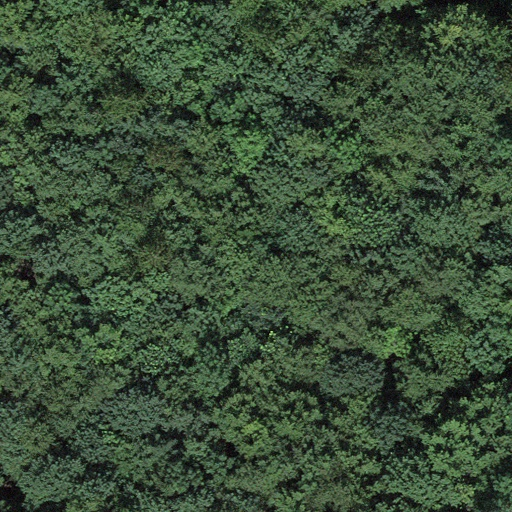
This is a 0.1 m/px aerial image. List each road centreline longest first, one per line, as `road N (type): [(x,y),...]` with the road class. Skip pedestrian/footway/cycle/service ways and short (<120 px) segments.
road 1 (track): [(511,379),(0,30)]
road 2 (track): [(296,0),(511,26)]
